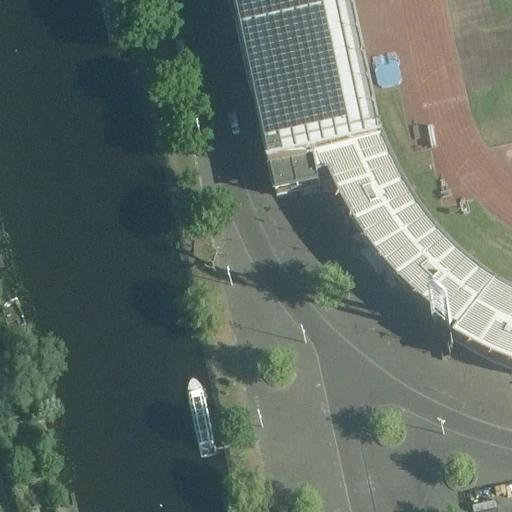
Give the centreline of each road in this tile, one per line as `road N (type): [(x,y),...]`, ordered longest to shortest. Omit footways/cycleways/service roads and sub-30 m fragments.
road 1 (unclassified): [(191,0),(241,212),(302,318),(346,366)]
road 2 (unclassified): [(346,366),(404,401),(511,442)]
road 3 (unclassified): [(346,366),(346,422),(363,511)]
